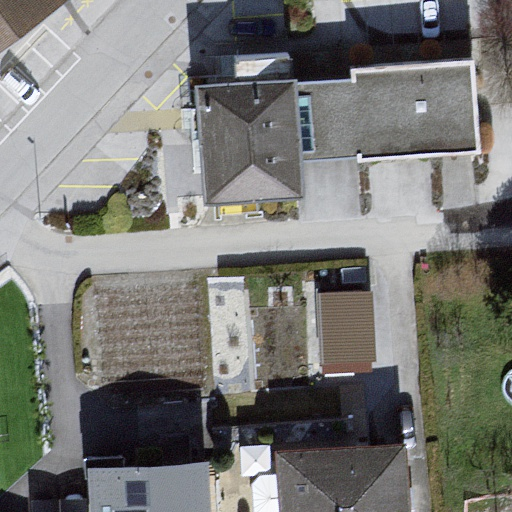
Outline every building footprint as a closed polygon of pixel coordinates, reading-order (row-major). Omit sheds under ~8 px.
[(0,0),(0,35),(50,0),(0,0)] [(351,75),(292,78),(295,155),(356,149),(356,156),(475,146),(469,58),(349,65),(351,75)] [(292,75),(193,78),(197,196),(296,192),(295,155),(292,78),(292,75)] [(375,360),(372,278),(318,279),(321,362),(375,360)] [(410,511),(405,440),(275,450),(279,511),(410,511)] [(209,511),(207,457),(78,464),(80,511),(209,511)]
